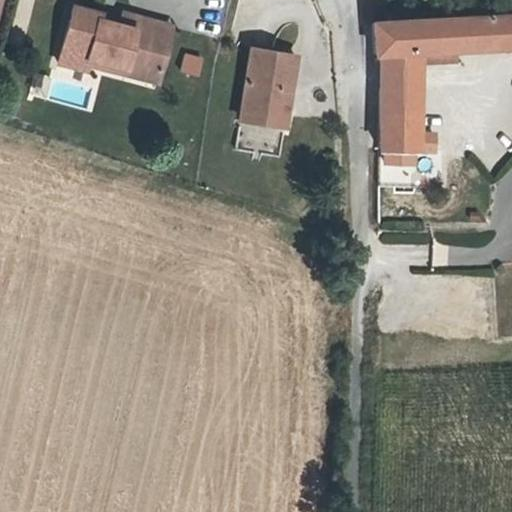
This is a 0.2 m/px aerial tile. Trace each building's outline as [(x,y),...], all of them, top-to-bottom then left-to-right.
[(374,50),(380,50),(420,47),(452,44),(511,39),(511,6),(374,15),(374,50)] [(122,65),(155,74),(167,28),(119,14),(115,27),(93,21),(95,15),(68,8),(53,63),(80,70),(81,66),(83,60),(120,70),(122,65)] [(378,105),(416,107),(419,58),(453,56),(452,44),(420,47),(380,50),(378,105)] [(182,70),(197,73),(201,58),(185,54),(182,70)] [(281,121),(291,65),(246,57),(235,119),(262,124),(263,117),(281,121)] [(152,85),(155,74),(122,65),(120,70),(83,60),(81,66),(152,85)] [(415,131),(416,107),(378,105),(375,145),(427,148),(428,131),(415,131)] [(262,124),(235,119),(234,123),(279,132),(281,121),(263,117),(262,124)] [(381,219),(380,241),(425,242),(426,220),(381,219)] [(433,242),(431,263),(447,264),(448,243),(433,242)]
